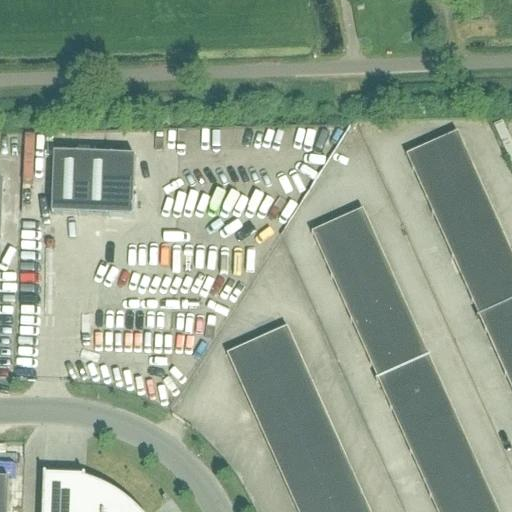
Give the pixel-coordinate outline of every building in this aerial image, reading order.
[(511,257),(458,136),(406,160),(511,394),(511,257)] [(54,157),(52,218),(133,222),(135,160),(54,157)] [(496,511),(363,214),(312,237),(435,511),(496,511)] [(368,511),(287,331),(227,358),(295,511),(368,511)] [(19,373),(34,372),(32,351),(17,352),(19,373)] [(46,478),(44,477),(42,511),(136,511),(130,506),(122,499),(115,495),(108,491),(101,487),(98,485),(91,482),(87,481),(85,479),(83,479),(83,480),(46,479),(46,478)] [(0,492),(0,511),(8,511),(9,493),(0,492)]
